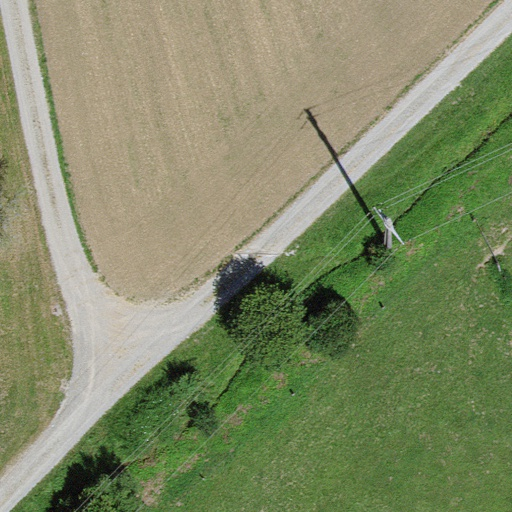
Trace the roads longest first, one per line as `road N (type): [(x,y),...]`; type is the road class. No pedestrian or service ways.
road 1 (track): [(0,491),(101,369),(508,0)]
road 2 (track): [(101,369),(39,153),(10,0)]
